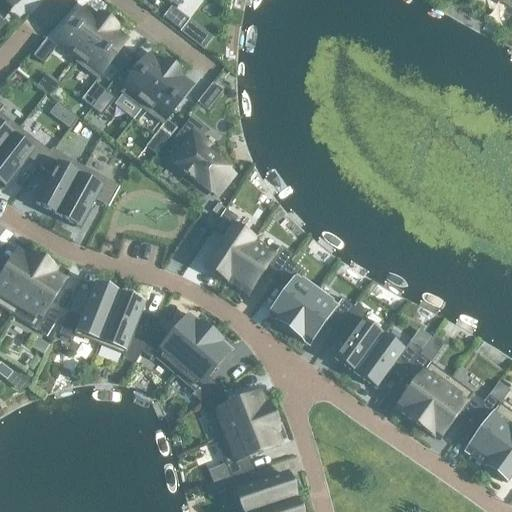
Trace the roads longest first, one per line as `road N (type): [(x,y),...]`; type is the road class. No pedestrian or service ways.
road 1 (residential): [(0,210),(62,250),(152,274),(216,302),(264,347)]
road 2 (residential): [(264,347),(510,511)]
road 3 (residential): [(324,511),(264,347)]
